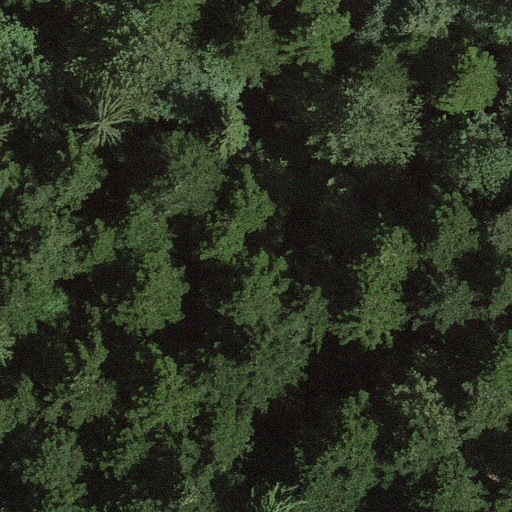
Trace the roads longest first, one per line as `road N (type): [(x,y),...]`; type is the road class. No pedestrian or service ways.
road 1 (track): [(511,322),(477,335),(448,370),(450,416),(511,508)]
road 2 (track): [(357,0),(412,13),(497,0)]
